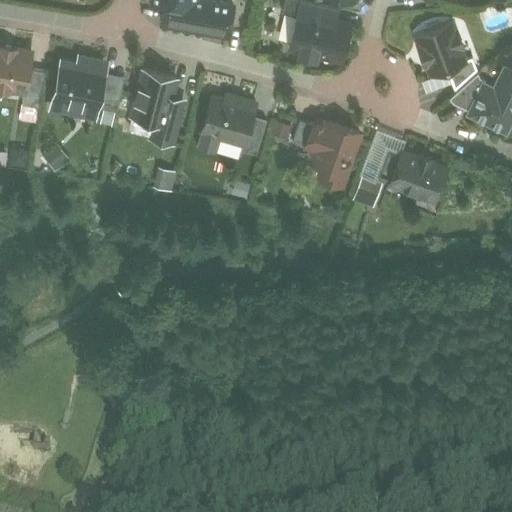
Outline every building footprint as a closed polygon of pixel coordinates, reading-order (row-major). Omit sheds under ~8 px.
[(145,0),(144,13),(156,15),(154,26),(223,38),(229,0),(145,0)] [(336,62),(345,18),(330,15),(332,5),(307,0),(280,0),(277,13),(288,15),(281,50),(290,52),(289,55),(308,60),(309,56),(336,62)] [(448,19),(406,36),(423,78),(464,61),(448,19)] [(31,50),(0,45),(0,90),(24,94),(27,71),(31,50)] [(75,61),(58,57),(46,110),(93,121),(96,108),(105,72),(107,61),(76,54),(75,61)] [(463,109),(460,115),(501,133),(511,108),(511,70),(496,63),(487,85),(476,80),(463,109)] [(131,93),(128,109),(130,110),(129,116),(149,121),(146,137),(171,143),(181,99),(168,96),(173,74),(140,66),(134,94),(131,93)] [(45,74),(27,71),(24,94),(22,107),(39,110),(45,74)] [(123,76),(105,72),(96,108),(114,112),(115,110),(119,90),(123,76)] [(443,100),(463,109),(476,80),(472,73),(443,100)] [(131,93),(119,90),(115,110),(127,113),(128,109),(131,93)] [(205,93),(194,133),(240,146),(247,117),(252,100),(219,90),(218,96),(205,93)] [(35,114),(19,111),(17,122),(34,125),(35,114)] [(261,121),(247,117),(240,146),(253,149),(261,121)] [(338,189),(356,133),(307,117),(305,125),(298,144),(296,152),(307,155),(303,168),(310,170),(307,179),(338,189)] [(281,140),(286,127),(271,122),(266,135),(281,140)] [(288,141),(298,144),(305,125),(294,122),(288,141)] [(368,177),(381,182),(394,150),(380,145),(368,177)] [(441,166),(395,148),(394,150),(381,182),(380,185),(427,203),(441,166)] [(168,192),(173,172),(157,168),(152,188),(168,192)] [(245,184),(230,180),(227,195),(241,198),(245,184)]
